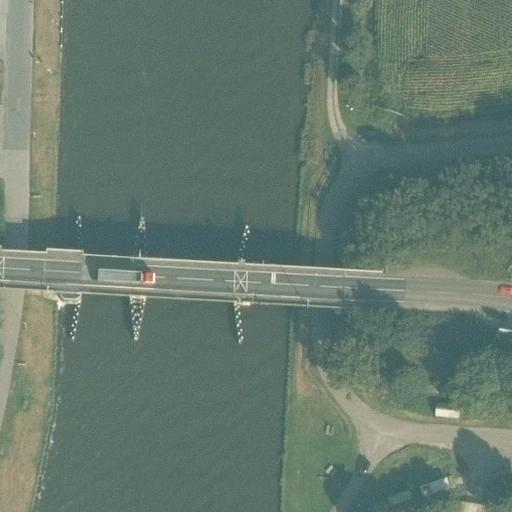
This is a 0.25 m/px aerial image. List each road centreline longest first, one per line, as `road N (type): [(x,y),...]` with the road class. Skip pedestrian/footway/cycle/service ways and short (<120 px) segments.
road 1 (primary): [(511,298),(0,268)]
road 2 (unclassified): [(0,385),(11,307),(17,0)]
road 3 (unclassified): [(386,427),(342,396),(320,339),(329,218),(361,169)]
road 4 (unclassified): [(361,169),(389,157),(511,143)]
road 5 (track): [(335,133),(335,0)]
road 6 (unclassified): [(386,427),(511,444)]
